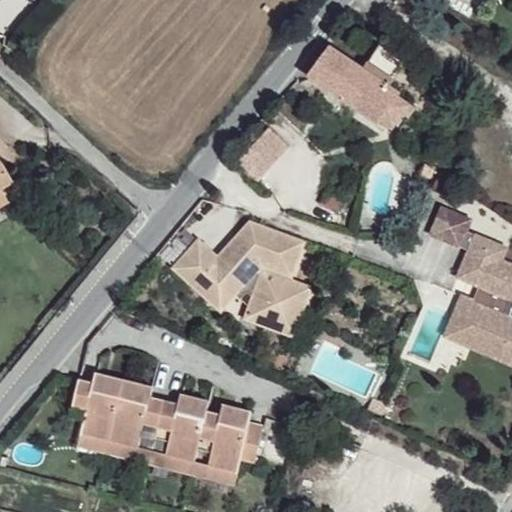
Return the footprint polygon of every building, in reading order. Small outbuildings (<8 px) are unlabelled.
[(403,115),(410,106),(398,97),(400,94),(388,87),(402,67),(378,51),(364,70),(330,47),(310,76),(378,124),(380,121),(392,130),(403,115)] [(415,109),(410,106),(403,115),(408,119),(415,109)] [(261,184),(288,153),(268,134),(241,166),(261,184)] [(12,162),(0,141),(0,211),(7,208),(0,194),(13,187),(2,167),(12,162)] [(472,219),(443,205),(430,232),(459,246),(468,232),(472,219)] [(204,241),(179,267),(220,303),(223,301),(227,304),(239,291),(245,297),(254,287),(261,293),(252,317),(285,331),(296,300),(302,302),(307,286),(293,281),(302,257),(281,249),(283,242),(267,237),(270,228),(256,224),(240,240),(243,244),(237,253),(246,260),(236,271),(222,259),(204,241)] [(307,243),(270,228),(267,237),(283,242),(281,249),(302,257),(307,243)] [(507,246),(468,232),(459,246),(468,250),(455,276),(465,281),(478,287),(486,291),(480,305),(471,301),(464,314),(457,311),(448,329),(443,326),(439,334),(510,370),(511,370),(511,264),(508,263),(500,260),(507,246)] [(240,240),(222,259),(236,271),(246,260),(237,253),(243,244),(240,240)] [(511,254),(511,248),(507,246),(500,260),(508,263),(511,254)] [(315,289),(307,286),(302,302),(296,300),(285,331),(297,335),(315,289)] [(486,291),(478,287),(471,301),(480,305),(486,291)] [(471,301),(458,294),(443,326),(448,329),(457,311),(464,314),(471,301)] [(108,440),(121,381),(92,374),(90,382),(74,378),(66,414),(82,418),(78,433),(108,440)] [(149,387),(121,381),(108,440),(137,446),(140,434),(153,437),(162,400),(147,396),(149,387)] [(177,403),(162,400),(153,437),(168,440),(165,453),(195,460),(198,447),(206,411),(208,401),(179,395),(177,403)] [(220,414),(206,411),(198,447),(209,450),(206,462),(236,469),(239,457),(253,460),(262,423),(246,420),(248,412),(221,405),(220,414)] [(108,440),(78,433),(75,445),(105,452),(108,440)] [(137,446),(108,440),(105,452),(147,461),(149,449),(137,446)] [(150,449),(149,449),(147,461),(192,471),(195,460),(165,453),(150,449)] [(206,462),(195,460),(192,471),(233,481),(236,469),(206,462)]
